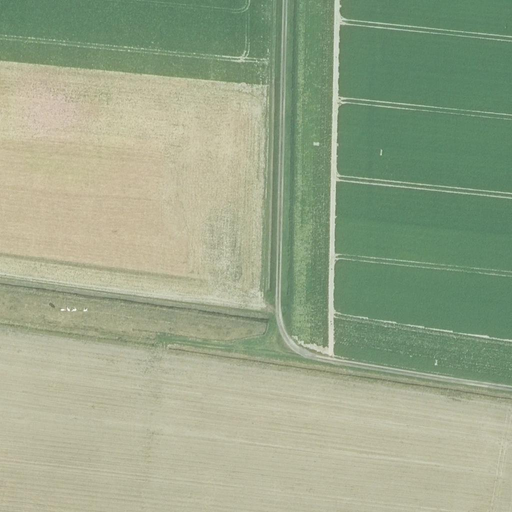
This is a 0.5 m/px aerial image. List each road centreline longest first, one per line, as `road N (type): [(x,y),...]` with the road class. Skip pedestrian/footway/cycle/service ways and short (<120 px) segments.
road 1 (track): [(285,0),(277,308),(284,337)]
road 2 (track): [(284,337),(0,297)]
road 3 (track): [(284,337),(322,361),(511,387)]
